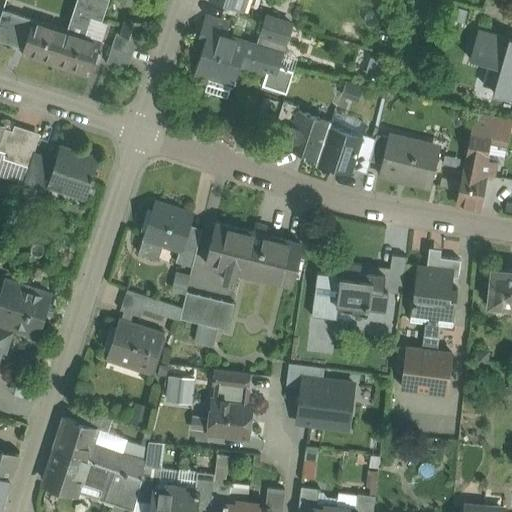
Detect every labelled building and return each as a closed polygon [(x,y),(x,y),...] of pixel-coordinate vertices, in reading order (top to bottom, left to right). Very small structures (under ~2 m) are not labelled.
[(101,42),(85,37),(91,18),(102,21),(108,0),(76,0),(66,31),(55,65),(90,76),(101,42)] [(211,0),(244,11),(247,0),(211,0)] [(66,31),(2,10),(0,16),(0,41),(23,49),(21,54),(55,65),(66,31)] [(231,44),(223,41),(229,23),(206,16),(200,34),(207,36),(196,71),(209,75),(204,90),(227,97),(230,87),(232,87),(234,79),(239,63),(275,75),(291,25),(266,17),(256,46),(233,38),(231,44)] [(142,23),(126,18),(121,35),(120,36),(136,41),(142,23)] [(511,37),(480,29),(471,60),(500,68),(493,93),(511,98),(511,37)] [(136,41),(120,36),(121,35),(116,33),(106,64),(127,70),(136,41)] [(283,101),(272,135),(287,140),(297,110),(298,110),(299,106),(283,101)] [(298,110),(297,110),(287,140),(284,147),(304,154),(304,156),(317,160),(329,120),(298,110)] [(475,113),(456,204),(479,209),(486,175),(494,177),(502,140),(508,142),(511,122),(511,121),(495,118),(475,113)] [(362,136),(330,126),(331,121),(329,120),(317,160),(315,165),(330,170),(330,168),(350,174),(352,168),(363,137),(362,136)] [(13,128),(0,124),(0,175),(23,184),(30,162),(5,154),(13,128)] [(39,137),(13,128),(5,154),(30,162),(34,151),(39,137)] [(363,137),(352,168),(367,173),(370,160),(376,135),(375,138),(363,134),(362,136),(363,137)] [(417,140),(388,134),(381,163),(378,174),(398,179),(398,177),(431,185),(439,151),(438,151),(416,146),(417,140)] [(376,135),(370,160),(381,163),(387,137),(376,135)] [(98,157),(61,145),(56,158),(47,186),(85,199),(98,157)] [(56,158),(34,151),(32,157),(45,162),(36,190),(45,193),(47,186),(56,158)] [(45,162),(32,157),(30,162),(23,184),(23,185),(36,190),(45,162)] [(192,213),(155,201),(138,253),(157,259),(163,242),(180,248),(181,248),(187,232),(192,213)] [(300,245),(216,225),(206,263),(291,284),(300,245)] [(200,236),(187,232),(181,248),(180,248),(175,262),(192,266),(200,236)] [(406,257),(391,255),(388,282),(402,284),(406,257)] [(339,274),(317,271),(311,316),(335,319),(337,304),(352,306),(351,314),(367,316),(368,309),(384,311),(387,290),(382,289),(384,274),(359,271),(360,264),(341,261),(339,274)] [(453,272),(416,267),(410,321),(428,323),(438,324),(452,326),(457,289),(451,289),(453,272)] [(511,270),(502,270),(492,270),(488,308),(508,310),(509,306),(511,306),(511,270)] [(186,294),(186,292),(191,274),(176,271),(171,290),(186,294)] [(51,293),(5,278),(0,294),(0,320),(11,324),(37,332),(35,336),(37,336),(51,293)] [(147,296),(126,289),(120,310),(141,317),(143,309),(147,296)] [(182,307),(179,319),(199,324),(218,328),(227,331),(234,304),(186,292),(186,294),(182,307)] [(182,307),(147,296),(143,309),(179,321),(179,319),(182,307)] [(164,333),(119,318),(105,359),(150,374),(164,333)] [(0,320),(0,353),(1,352),(2,353),(3,349),(6,347),(10,335),(8,332),(11,324),(0,320)] [(428,323),(426,334),(423,334),(423,335),(425,336),(423,349),(435,350),(437,337),(439,337),(439,336),(436,336),(438,324),(428,323)] [(218,328),(199,324),(194,342),(214,347),(218,328)] [(423,349),(406,347),(401,387),(447,392),(452,352),(435,350),(423,349)] [(250,373),(214,369),(212,384),(216,385),(248,388),(250,373)] [(192,401),(194,375),(168,373),(165,399),(192,401)] [(354,383),(303,377),(297,422),(348,430),(354,383)] [(248,388),(216,385),(214,399),(212,399),(208,433),(247,437),(251,404),(246,403),(248,388)] [(134,403),(129,421),(145,425),(150,407),(134,403)] [(99,445),(122,452),(126,440),(107,434),(111,419),(82,410),(78,422),(96,428),(92,443),(99,445)] [(190,413),(189,428),(205,429),(206,414),(190,413)] [(78,422),(64,417),(54,449),(94,462),(99,445),(92,443),(96,428),(78,422)] [(0,431),(23,436),(25,424),(1,419),(0,425),(0,431)] [(149,447),(126,440),(122,452),(146,460),(149,447)] [(126,472),(142,478),(145,465),(146,460),(122,452),(99,445),(94,462),(126,472)] [(18,455),(0,449),(0,475),(10,479),(18,455)] [(54,449),(43,481),(115,504),(126,472),(94,462),(54,449)] [(161,467),(145,465),(142,478),(136,500),(150,502),(152,486),(158,487),(161,467)] [(197,471),(179,469),(176,489),(173,511),(197,511),(198,508),(200,492),(194,491),(197,471)] [(214,473),(197,471),(194,491),(200,492),(201,484),(213,485),(213,480),(214,473)] [(142,478),(126,472),(115,504),(133,510),(136,500),(142,478)] [(0,508),(10,479),(0,475),(0,508)] [(231,482),(213,480),(213,485),(210,509),(209,511),(221,511),(223,501),(228,502),(231,482)] [(213,485),(201,484),(200,492),(198,508),(210,509),(213,485)] [(158,487),(152,486),(150,502),(148,511),(173,511),(176,489),(158,487)] [(319,488),(301,486),(297,511),(309,511),(311,506),(316,507),(319,488)] [(284,489),(267,487),(265,507),(270,507),(269,511),(281,511),(285,490),(284,489)] [(372,511),(375,495),(357,493),(354,511),(372,511)] [(228,502),(223,501),(221,511),(245,511),(247,504),(228,502)]
